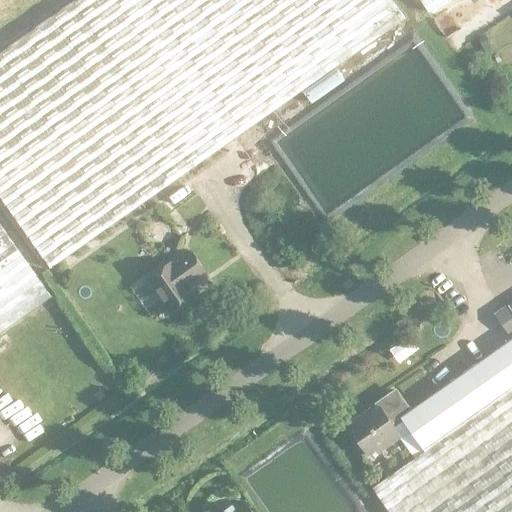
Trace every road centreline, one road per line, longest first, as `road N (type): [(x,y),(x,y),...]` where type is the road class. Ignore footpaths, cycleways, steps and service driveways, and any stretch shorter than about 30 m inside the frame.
road 1 (unclassified): [(59,511),(511,194)]
road 2 (unknown): [(305,336),(233,225),(226,195),(236,172)]
road 3 (unknown): [(436,358),(465,335),(470,299),(511,276)]
